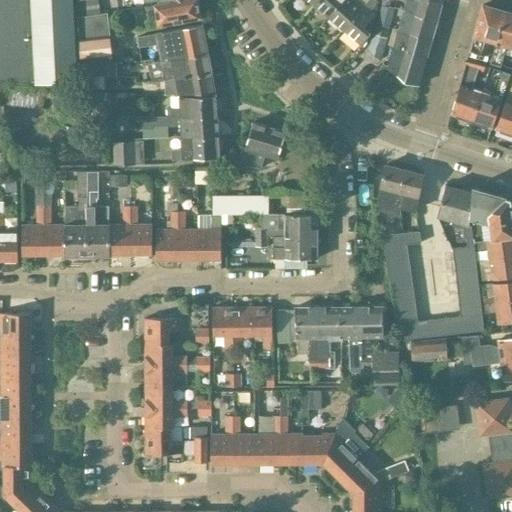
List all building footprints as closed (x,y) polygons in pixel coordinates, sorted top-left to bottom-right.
[(0,0),(0,79),(34,83),(35,83),(31,0),(0,0)] [(73,0),(31,0),(35,83),(77,81),(73,0)] [(76,10),(76,16),(100,12),(99,6),(98,0),(74,0),(75,7),(76,7),(76,10)] [(133,7),(136,27),(138,27),(162,23),(201,16),(198,0),(172,0),(159,3),(145,5),(133,7)] [(328,16),(341,0),(316,0),(313,3),(328,16)] [(368,0),(341,0),(328,16),(344,29),(368,0)] [(361,44),(371,31),(379,5),(377,3),(379,1),(377,0),(368,0),(344,29),(361,44)] [(404,0),(406,0),(403,10),(437,20),(442,2),(434,0),(404,0)] [(395,8),(388,6),(381,4),(376,22),(390,26),(395,8)] [(481,54),(484,39),(496,43),(505,11),(482,4),(474,37),(468,54),(487,59),(488,56),(481,54)] [(398,9),(396,16),(401,17),(398,28),(432,38),(437,20),(403,10),(403,11),(398,9)] [(491,61),(500,64),(506,45),(511,46),(511,13),(505,11),(496,43),(491,61)] [(76,16),(79,36),(109,34),(107,12),(100,13),(100,12),(76,16)] [(387,37),(390,26),(376,22),(373,34),(387,37)] [(162,49),(164,59),(208,55),(203,24),(175,29),(153,33),(156,47),(159,47),(159,50),(162,49)] [(392,46),(427,55),(432,38),(398,28),(392,46)] [(79,57),(79,63),(112,62),(109,34),(79,36),(79,37),(78,39),(79,50),(79,57)] [(380,60),(387,37),(373,34),(367,50),(380,60)] [(427,55),(392,46),(387,65),(385,64),(378,71),(386,78),(392,71),(406,81),(418,84),(427,55)] [(486,63),(487,59),(468,54),(468,57),(465,65),(478,69),(483,71),(486,63)] [(161,61),(158,61),(160,71),(162,70),(164,80),(175,77),(212,75),(208,55),(168,59),(168,60),(164,60),(161,61)] [(79,75),(107,76),(117,76),(116,61),(112,62),(79,63),(79,64),(78,64),(79,75)] [(460,82),(451,113),(472,119),(481,90),(473,87),(478,69),(465,65),(460,82)] [(492,93),(481,90),(472,119),(492,126),(502,97),(510,73),(494,68),(491,77),(497,79),(492,93)] [(175,77),(164,80),(164,85),(164,94),(178,93),(216,93),(212,75),(175,77)] [(108,76),(108,92),(110,92),(134,92),(136,92),(136,76),(117,76),(108,76)] [(511,77),(506,98),(507,99),(497,128),(511,132),(511,77)] [(110,113),(110,92),(108,92),(106,92),(91,91),(90,112),(110,113)] [(110,115),(126,116),(134,116),(134,92),(110,92),(110,113),(110,115)] [(179,108),(166,108),(167,115),(167,117),(217,116),(217,114),(216,94),(178,95),(179,108)] [(126,116),(126,128),(143,129),(155,129),(155,128),(168,127),(180,126),(180,135),(218,134),(217,116),(167,117),(134,116),(126,116)] [(238,161),(261,168),(265,154),(278,158),(285,131),(253,121),(245,146),(242,146),(238,161)] [(172,151),(173,158),(182,158),(220,157),(218,134),(180,135),(181,150),(172,151)] [(134,140),(113,140),(114,165),(134,165),(134,140)] [(385,164),(379,194),(379,208),(389,210),(388,214),(401,217),(400,212),(398,204),(395,203),(404,169),(385,164)] [(212,170),(195,169),(195,181),(212,181),(212,170)] [(395,203),(398,204),(415,210),(423,174),(404,169),(395,203)] [(86,196),(86,205),(95,205),(95,207),(98,207),(98,205),(97,205),(97,198),(98,198),(98,171),(86,171),(86,179),(86,196)] [(109,175),(110,186),(128,186),(127,174),(109,175)] [(35,195),(43,194),(44,194),(45,178),(35,179),(35,195)] [(471,193),(446,186),(437,216),(450,220),(449,224),(472,230),(471,224),(468,225),(469,216),(470,203),(471,193)] [(472,187),(471,193),(470,203),(498,210),(500,212),(501,220),(511,218),(511,207),(511,201),(507,197),(472,187)] [(213,214),(220,214),(235,213),(268,213),(268,195),(212,196),(213,212),(213,214)] [(87,255),(86,205),(86,196),(78,196),(78,205),(65,205),(64,224),(64,253),(65,253),(65,256),(87,255)] [(470,203),(469,216),(468,225),(471,224),(501,220),(500,212),(498,210),(470,203)] [(109,205),(98,205),(98,207),(95,207),(95,205),(86,205),(87,255),(109,255),(109,223),(109,212),(109,205)] [(123,206),(123,223),(109,223),(109,255),(110,255),(109,254),(130,254),(130,206),(123,206)] [(137,206),(130,206),(130,254),(152,253),(152,223),(138,223),(137,206)] [(44,254),(43,208),(36,208),(36,224),(21,224),(21,254),(22,254),(44,254)] [(51,208),(43,208),(44,254),(64,253),(64,224),(51,224),(51,208)] [(156,229),(155,258),(178,258),(178,212),(170,212),(170,229),(156,229)] [(185,212),(178,212),(178,258),(199,258),(199,228),(198,228),(185,228),(185,212)] [(3,213),(0,213),(0,259),(18,259),(18,229),(3,229),(3,213)] [(260,228),(255,228),(256,236),(267,236),(273,236),(316,235),(316,213),(284,213),(284,214),(267,214),(267,227),(260,228)] [(220,214),(213,214),(198,215),(198,228),(199,228),(199,258),(221,258),(221,228),(220,228),(220,223),(220,214)] [(472,230),(473,237),(473,240),(511,234),(511,218),(501,220),(471,224),(472,230)] [(421,243),(419,231),(405,232),(407,244),(421,243)] [(405,232),(383,235),(386,257),(408,254),(407,244),(405,232)] [(511,234),(473,240),(474,249),(487,247),(488,257),(488,259),(511,255),(511,234)] [(284,258),(316,258),(316,235),(273,236),(273,248),(273,258),(284,258)] [(267,237),(267,236),(256,236),(256,247),(267,247),(267,237)] [(452,247),(453,259),(475,257),(474,249),(473,240),(473,237),(467,237),(468,245),(452,247)] [(408,254),(386,257),(387,268),(410,265),(408,254)] [(488,257),(479,259),(482,280),(486,280),(491,279),(511,275),(511,255),(488,259),(488,257)] [(455,270),(477,268),(475,257),(453,259),(455,270)] [(410,265),(387,268),(389,279),(412,276),(410,265)] [(477,268),(455,270),(456,282),(478,279),(477,268)] [(412,276),(389,279),(391,290),(413,288),(412,276)] [(478,279),(456,282),(457,293),(479,290),(479,285),(478,279)] [(511,279),(493,282),(495,302),(511,299),(511,279)] [(413,288),(391,290),(392,301),(415,299),(413,288)] [(479,290),(457,293),(458,304),(480,301),(480,298),(479,290)] [(494,296),(480,298),(480,301),(481,313),(481,314),(496,312),(498,323),(511,320),(511,299),(495,302),(494,296)] [(415,299),(392,301),(394,313),(417,310),(415,299)] [(480,301),(458,304),(460,315),(481,313),(480,301)] [(213,307),(213,334),(224,334),(224,349),(233,349),(233,306),(213,307)] [(252,306),(233,306),(233,349),(241,349),(242,334),(252,334),(252,306)] [(272,306),(252,306),(252,334),(262,334),(262,349),(272,349),(271,334),(273,334),(272,306)] [(318,306),(295,307),(295,309),(296,339),(309,339),(309,358),(318,358),(318,306)] [(340,306),(318,306),(318,358),(329,358),(329,368),(333,368),(334,368),(333,351),(329,351),(329,346),(329,338),(340,338),(340,306)] [(359,306),(340,306),(340,338),(349,338),(350,370),(353,372),(363,372),(363,369),(362,358),(362,340),(361,306),(359,306)] [(383,306),(361,306),(362,340),(362,358),(372,358),(372,352),(372,344),(368,338),(384,338),(383,306)] [(289,310),(276,310),(277,343),(290,343),(290,339),(289,310)] [(417,310),(394,313),(396,325),(418,322),(418,321),(417,310)] [(31,335),(31,312),(19,313),(0,312),(0,324),(1,324),(1,334),(1,335),(31,335)] [(460,316),(449,317),(452,334),(483,330),(481,314),(481,313),(460,315),(460,316)] [(449,317),(430,319),(432,336),(452,334),(449,317)] [(183,318),(145,318),(145,343),(166,343),(166,330),(183,330),(183,318)] [(418,322),(396,325),(398,340),(432,336),(430,319),(418,321),(418,322)] [(196,328),(196,345),(209,345),(209,328),(208,328),(196,328)] [(0,353),(31,353),(31,335),(1,335),(1,347),(0,346),(0,353)] [(479,335),(461,337),(463,352),(473,350),(474,365),(500,362),(503,380),(503,381),(511,380),(511,337),(498,339),(500,348),(490,344),(480,346),(479,335)] [(401,360),(412,360),(412,362),(448,358),(446,337),(411,340),(411,341),(400,342),(401,360)] [(145,343),(145,363),(186,363),(186,355),(173,355),(172,343),(166,343),(145,343)] [(378,352),(372,352),(372,358),(372,368),(372,385),(399,385),(399,352),(378,352)] [(31,375),(31,357),(31,353),(0,353),(0,375),(1,375),(31,375)] [(318,358),(309,358),(309,368),(310,368),(318,368),(318,366),(318,358)] [(329,358),(318,358),(318,366),(318,368),(329,368),(329,358)] [(372,358),(362,358),(363,369),(372,368),(372,358)] [(186,363),(145,363),(145,382),(145,386),(173,385),(173,372),(186,372),(186,363)] [(210,371),(210,363),(196,363),(196,371),(210,371)] [(266,373),(266,386),(274,386),(274,372),(266,373)] [(241,373),(233,373),(233,386),(241,386),(241,373)] [(0,396),(31,396),(31,377),(31,375),(1,375),(1,377),(1,389),(0,389),(0,396)] [(145,406),(144,406),(144,408),(187,408),(187,399),(173,399),(173,385),(145,386),(145,406)] [(322,390),(302,390),(301,409),(322,409),(322,390)] [(0,404),(1,405),(1,423),(31,423),(31,396),(0,396),(0,404)] [(511,511),(511,428),(511,429),(508,398),(477,402),(481,434),(488,433),(492,462),(484,464),(488,495),(496,494),(498,511),(511,511)] [(442,430),(439,406),(423,408),(426,432),(442,430)] [(211,416),(211,407),(198,407),(198,416),(211,416)] [(173,416),(187,416),(187,408),(144,408),(145,427),(167,427),(173,427),(173,416)] [(211,433),(211,463),(234,463),(234,416),(234,415),(225,415),(225,433),(211,433)] [(234,416),(234,463),(257,463),(257,433),(241,433),(240,416),(234,416)] [(259,433),(257,433),(257,463),(259,463),(280,463),(280,432),(280,416),(273,416),(273,417),(273,432),(259,433)] [(280,416),(280,432),(280,463),(303,462),(303,434),(303,432),(288,432),(288,416),(280,416)] [(335,432),(323,462),(338,478),(358,458),(369,446),(355,432),(356,431),(341,417),(335,432)] [(1,423),(1,437),(0,436),(0,443),(31,444),(31,423),(1,423)] [(194,437),(194,462),(208,462),(207,426),(190,426),(190,437),(194,437)] [(184,440),(167,440),(167,427),(145,427),(145,453),(184,453),(184,440)] [(323,435),(303,434),(303,462),(323,462),(335,432),(323,433),(323,435)] [(31,444),(0,443),(0,451),(2,452),(2,465),(3,465),(31,465),(31,447),(31,444)] [(353,493),(383,479),(375,472),(374,471),(372,472),(358,458),(338,478),(353,493)] [(386,467),(391,478),(409,470),(404,460),(386,467)] [(31,465),(3,465),(3,468),(4,486),(0,485),(0,495),(31,482),(31,468),(31,465)] [(353,493),(353,511),(380,511),(381,492),(383,492),(383,481),(383,479),(353,493)] [(0,496),(7,502),(9,500),(21,511),(31,511),(46,497),(31,482),(0,495),(0,496)] [(46,497),(31,511),(61,511),(57,508),(46,497)]
